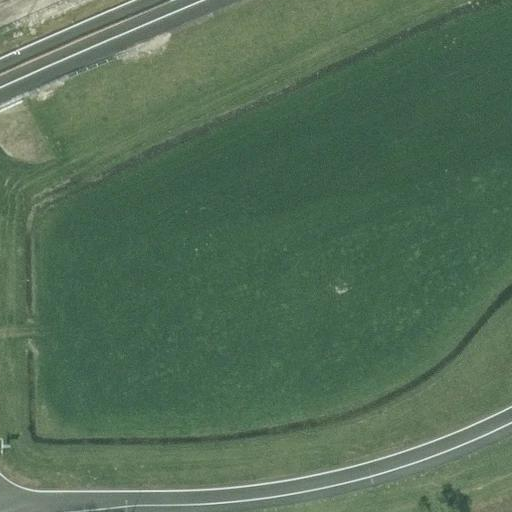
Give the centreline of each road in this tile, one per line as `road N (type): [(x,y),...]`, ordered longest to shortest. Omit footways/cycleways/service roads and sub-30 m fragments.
road 1 (motorway): [(0,500),(116,501),(311,482),(411,455),(511,412)]
road 2 (motorway): [(0,74),(175,0)]
